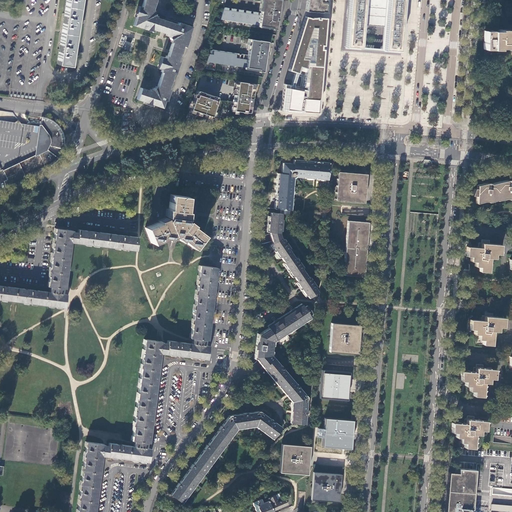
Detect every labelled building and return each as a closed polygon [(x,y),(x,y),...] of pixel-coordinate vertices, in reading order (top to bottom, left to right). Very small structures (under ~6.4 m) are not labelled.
[(66,0),(57,64),(70,66),(73,48),(77,18),(79,0),(66,0)] [(143,0),(141,7),(139,6),(133,25),(145,29),(145,27),(160,32),(162,32),(170,35),(169,37),(170,39),(170,40),(171,40),(170,42),(172,42),(169,52),(168,53),(167,56),(166,56),(165,59),(162,58),(159,67),(162,68),(161,72),(162,72),(161,76),(157,87),(156,87),(155,88),(154,88),(153,89),(152,89),(152,90),(150,89),(150,91),(140,88),(136,99),(156,106),(157,104),(162,106),(166,94),(168,95),(170,89),(168,89),(171,80),(173,74),(175,74),(177,69),(179,62),(177,61),(179,55),(183,45),(184,45),(191,26),(178,22),(177,24),(166,20),(156,17),(156,16),(154,15),(154,14),(154,13),(153,12),(153,10),(152,10),(155,0),(143,0)] [(258,25),(276,28),(279,0),(262,0),(260,11),(260,13),(260,15),(258,25)] [(326,13),(326,0),(306,0),(305,11),(326,13)] [(401,15),(401,12),(402,10),(402,5),(402,0),(347,0),(344,49),(398,53),(401,18),(401,15)] [(224,7),(220,19),(229,21),(231,10),(230,10),(228,10),(228,8),(224,7)] [(235,11),(236,9),(231,8),(230,10),(231,10),(229,21),(236,22),(238,11),(235,11)] [(243,12),(243,10),(238,9),(238,11),(236,22),(244,23),(245,12),(243,12)] [(250,13),(250,11),(245,10),(245,12),(244,23),(251,24),(252,13),(250,13)] [(257,14),(257,12),(253,11),(252,13),(251,24),(258,25),(260,15),(257,14)] [(308,17),(305,15),(288,70),(294,72),(292,78),(290,84),(283,83),(282,95),(280,105),(280,109),(317,113),(319,85),(325,16),(317,15),(317,17),(308,17)] [(511,25),(511,26),(509,30),(484,29),(483,41),(483,43),(483,49),(498,50),(509,50),(509,51),(511,56),(511,25)] [(248,50),(247,55),(241,54),(241,55),(238,54),(234,53),(234,54),(231,53),(231,52),(226,52),(223,52),(224,51),(219,51),(216,51),(216,50),(211,50),(210,50),(209,54),(208,54),(206,61),(244,67),(262,70),(267,41),(257,40),(250,39),(248,50)] [(187,118),(186,123),(194,121),(197,112),(211,116),(210,118),(221,116),(222,109),(249,113),(253,86),(254,84),(237,81),(234,102),(217,99),(218,97),(196,90),(188,114),(193,116),(192,120),(187,118)] [(48,146),(64,150),(64,148),(65,146),(65,144),(65,142),(65,140),(64,138),(64,136),(63,134),(62,132),(61,130),(60,129),(59,128),(58,127),(58,126),(57,125),(56,124),(55,123),(54,122),(53,121),(52,120),(51,119),(50,119),(49,119),(47,118),(46,118),(42,117),(41,124),(39,124),(39,126),(38,134),(48,141),(48,146)] [(48,141),(38,134),(36,145),(35,155),(44,152),(46,151),(46,150),(47,149),(48,147),(48,146),(48,141)] [(58,159),(47,149),(46,150),(46,151),(44,152),(35,155),(3,170),(8,180),(5,181),(6,187),(46,168),(49,166),(52,165),(53,163),(55,162),(58,159)] [(329,172),(329,162),(321,161),(321,163),(319,163),(319,162),(319,161),(317,161),(316,161),(315,163),(314,162),(314,161),(294,159),(293,164),(291,164),(292,163),(286,162),(286,166),(282,165),(282,171),(282,173),(277,173),(276,192),(278,193),(278,194),(277,194),(275,195),(275,197),(276,198),(277,198),(277,200),(275,200),(274,208),(280,209),(287,209),(289,210),(290,210),(293,178),(294,178),(296,176),(296,175),(328,178),(329,172)] [(335,198),(364,201),(365,188),(366,172),(338,170),(335,198)] [(476,195),(475,200),(479,200),(479,199),(484,200),(484,201),(487,201),(487,199),(492,199),(492,198),(496,198),(496,196),(500,196),(500,195),(505,196),(505,197),(508,198),(509,195),(511,195),(511,180),(511,181),(508,179),(491,183),(487,182),(477,184),(476,188),(474,188),(471,195),(476,195)] [(167,219),(145,228),(152,244),(174,235),(192,249),(203,235),(184,220),(186,198),(170,196),(167,219)] [(308,298),(318,292),(314,288),(315,287),(309,277),(308,278),(302,268),(303,267),(296,258),(295,259),(289,249),(290,248),(283,238),(282,239),(280,235),(280,231),(281,231),(282,220),(281,220),(281,214),(280,213),(278,213),(270,213),(270,216),(269,216),(268,232),(269,232),(272,243),(271,244),(280,257),(281,257),(285,263),(284,263),(293,277),(294,276),(298,282),(297,283),(306,296),(308,298)] [(348,219),(343,273),(364,275),(365,266),(368,229),(369,221),(348,219)] [(73,243),(76,243),(77,232),(72,232),(72,231),(55,229),(48,287),(50,287),(63,288),(65,289),(71,242),(73,243)] [(77,232),(76,243),(136,250),(137,237),(124,236),(95,232),(78,230),(77,232)] [(489,244),(489,240),(481,239),(481,242),(478,242),(478,247),(466,247),(465,256),(469,256),(469,261),(474,261),(474,266),(479,266),(478,271),(488,272),(489,257),(494,258),(494,253),(499,254),(500,244),(489,244)] [(190,338),(192,338),(205,339),(207,340),(216,267),(209,267),(198,266),(190,338)] [(63,291),(63,288),(50,287),(50,290),(49,293),(41,291),(16,288),(0,286),(0,299),(64,307),(66,294),(62,294),(63,291)] [(278,342),(314,319),(312,316),(306,307),(303,303),(295,308),(291,310),(278,319),(274,322),(268,326),(269,328),(278,342)] [(484,315),(482,315),(481,315),(481,320),(469,319),(468,329),(473,329),(473,334),(478,334),(477,339),(482,339),(482,345),(491,345),(493,331),(497,331),(497,326),(502,327),(503,317),(491,316),(491,313),(488,313),(485,312),(484,315)] [(358,341),(360,325),(359,325),(331,323),(328,351),(330,351),(357,354),(358,341)] [(267,363),(274,357),(275,344),(278,342),(269,328),(263,331),(260,333),(259,337),(258,337),(256,355),(256,359),(264,360),(267,363)] [(205,339),(192,338),(192,341),(191,343),(167,341),(167,344),(166,355),(207,359),(209,345),(204,345),(204,342),(205,339)] [(166,355),(167,344),(162,343),(162,342),(145,339),(132,441),(135,441),(147,443),(150,443),(160,354),(163,354),(166,355)] [(291,401),(290,423),(304,424),(305,414),(306,409),(305,409),(306,399),(305,395),(298,387),(299,386),(296,382),(295,383),(283,368),(284,368),(280,364),(274,357),(267,363),(263,367),(291,401)] [(482,368),(482,364),(479,364),(475,364),(475,367),(473,367),(472,372),(460,371),(459,381),(464,381),(463,386),(468,386),(468,391),(473,391),(472,396),(482,397),(483,382),(488,383),(488,378),(493,378),(494,369),(482,368)] [(318,398),(346,400),(349,372),(328,370),(321,370),(318,398)] [(257,427),(273,440),(282,429),(274,423),(275,422),(271,419),(270,420),(262,413),(259,413),(248,414),(248,413),(242,414),(243,415),(232,416),(229,418),(222,426),(219,430),(208,445),(207,444),(205,448),(205,449),(194,464),(193,463),(190,467),(191,468),(179,482),(176,486),(171,494),(182,502),(217,457),(237,430),(257,427)] [(473,419),(473,416),(470,415),(466,415),(466,418),(464,418),(463,423),(452,422),(451,431),(455,432),(455,436),(457,437),(460,437),(459,441),(464,442),(464,447),(474,447),(475,433),(479,433),(480,429),(484,429),(485,419),(473,419)] [(350,434),(351,420),(323,418),(321,446),(349,448),(350,434)] [(147,443),(135,441),(134,446),(109,443),(109,446),(108,456),(149,462),(151,449),(147,448),(147,443)] [(108,456),(109,446),(104,445),(104,444),(87,442),(77,511),(94,511),(103,456),(108,456)] [(309,446),(282,443),(279,472),(307,474),(308,459),(309,446)] [(465,511),(466,508),(469,508),(473,468),(455,467),(455,472),(445,471),(441,511),(465,511)] [(310,499),(338,502),(339,487),(340,474),(312,471),(310,499)] [(269,500),(273,510),(274,510),(287,505),(285,499),(280,501),(279,499),(277,499),(276,495),(268,498),(269,500)] [(262,498),(253,502),(253,504),(255,506),(255,509),(256,511),(260,511),(269,511),(273,511),(273,510),(269,500),(263,502),(262,498)]
